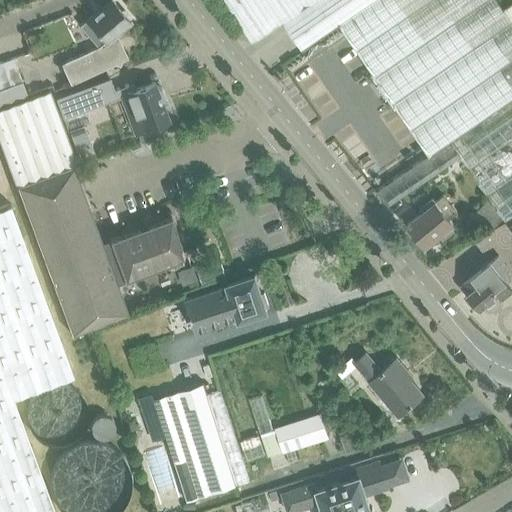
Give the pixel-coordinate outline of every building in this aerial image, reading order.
[(117,33),(130,21),(127,17),(130,14),(121,5),(118,8),(111,0),(105,0),(84,19),(90,25),(84,30),(96,45),(60,61),(69,82),(113,63),(118,65),(121,59),(127,57),(117,33)] [(224,0),(253,41),(283,21),(314,0),(224,0)] [(314,0),(283,21),(302,49),(340,24),(373,0),(314,0)] [(373,0),(340,24),(430,155),(511,97),(511,18),(505,9),(499,0),(373,0)] [(129,312),(117,281),(102,239),(73,162),(77,161),(49,87),(29,94),(15,56),(0,61),(0,139),(71,334),(129,312)] [(115,94),(116,97),(121,95),(123,93),(120,84),(112,87),(108,76),(78,87),(77,85),(55,93),(63,115),(86,107),(85,105),(115,94)] [(123,93),(121,95),(126,108),(135,131),(136,131),(140,140),(163,131),(160,122),(167,119),(153,82),(123,93)] [(511,97),(430,155),(377,191),(389,204),(460,155),(505,219),(511,214),(511,97)] [(85,109),(63,117),(67,129),(89,121),(85,109)] [(86,142),(75,146),(76,150),(83,153),(85,158),(95,154),(89,140),(86,142)] [(443,240),(455,230),(451,225),(455,222),(450,216),(457,210),(444,194),(435,201),(433,198),(419,208),(422,211),(407,223),(413,231),(414,235),(418,239),(422,241),(425,245),(438,234),(443,240)] [(485,234),(503,219),(487,200),(469,216),(485,234)] [(0,511),(54,511),(11,394),(71,372),(9,203),(0,206),(0,511)] [(325,219),(318,210),(309,217),(317,226),(325,219)] [(169,214),(135,226),(151,269),(185,256),(169,214)] [(135,226),(102,239),(117,281),(151,269),(135,226)] [(186,256),(197,252),(195,247),(184,251),(186,256)] [(469,294),(470,296),(481,309),(484,307),(489,307),(495,302),(495,299),(511,286),(508,282),(511,278),(511,272),(499,257),(463,286),(469,294)] [(220,262),(197,271),(202,284),(225,275),(220,262)] [(227,285),(185,299),(189,312),(187,313),(188,317),(190,316),(195,330),(237,317),(238,319),(267,310),(266,306),(269,305),(264,292),(261,293),(255,274),(226,283),(227,285)] [(398,415),(424,395),(411,378),(413,376),(398,357),(382,370),(367,351),(355,360),(398,415)] [(343,364),(336,370),(342,377),(349,371),(343,364)] [(181,391),(154,398),(164,432),(187,503),(250,482),(221,391),(207,395),(204,384),(181,390),(181,391)] [(262,395),(250,399),(261,433),(273,429),(262,395)] [(321,414),(275,428),(282,450),(283,452),(286,451),(309,444),(329,438),(321,414)] [(258,434),(240,440),(243,449),(260,443),(261,442),(258,434)] [(353,436),(341,440),(345,451),(357,447),(353,436)] [(315,481),(289,489),(296,509),(320,501),(323,511),(373,511),(372,506),(370,507),(365,493),(388,485),(381,464),(380,460),(356,468),(358,475),(317,488),(315,481)] [(259,496),(235,504),(237,511),(251,511),(262,509),(259,496)]
